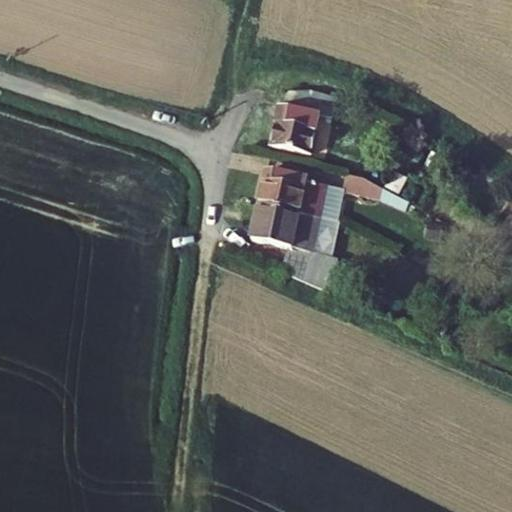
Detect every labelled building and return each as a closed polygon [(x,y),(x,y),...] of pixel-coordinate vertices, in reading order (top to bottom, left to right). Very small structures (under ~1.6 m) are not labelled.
[(296,123),(299,107),(278,101),(268,143),(301,152),(308,125),(296,123)] [(333,157),(330,171),(346,174),(363,177),(365,165),(333,157)] [(317,182),(266,172),(259,205),(294,214),(310,217),(317,182)] [(363,177),(346,174),(342,191),(379,198),(381,183),(377,180),(363,177)] [(290,235),(294,214),(259,205),(251,241),(273,245),(276,233),(290,235)] [(353,293),(356,282),(320,270),(317,282),(353,293)]
